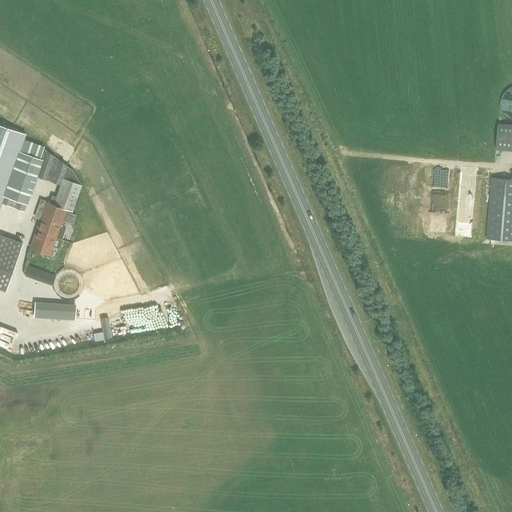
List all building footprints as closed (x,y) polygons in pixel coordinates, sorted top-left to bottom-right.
[(511,149),(511,124),(498,124),(496,148),(511,149)] [(0,204),(1,202),(24,210),(26,204),(36,175),(60,183),(57,192),(63,194),(62,199),(55,197),(52,195),(49,203),(46,202),(41,219),(31,246),(30,248),(49,255),(49,254),(52,255),(53,255),(55,249),(55,248),(52,247),(55,237),(57,238),(61,239),(65,228),(64,224),(62,224),(63,222),(72,225),(75,216),(66,213),(67,210),(72,211),(81,185),(71,169),(60,161),(43,148),(44,147),(23,140),(25,134),(0,125),(0,204)] [(0,235),(0,288),(0,289),(5,291),(22,243),(0,235)] [(28,266),(25,274),(53,284),(56,276),(28,266)] [(151,317),(112,320),(112,322),(92,324),(93,334),(152,328),(151,317)] [(159,347),(157,337),(148,338),(150,348),(159,347)] [(65,376),(30,381),(31,393),(50,390),(50,387),(66,385),(65,376)] [(176,390),(178,407),(191,405),(189,388),(176,390)] [(39,408),(51,404),(62,436),(89,427),(81,402),(74,404),(71,396),(55,402),(52,395),(36,400),(39,408)] [(112,401),(113,420),(175,413),(173,395),(112,401)] [(109,409),(93,410),(94,419),(109,418),(109,409)] [(18,413),(10,481),(24,483),(31,425),(33,425),(34,415),(18,413)] [(0,480),(9,481),(12,455),(17,416),(11,416),(8,444),(5,444),(4,450),(0,449),(0,480)] [(190,422),(174,427),(176,435),(193,430),(190,422)] [(33,496),(74,499),(75,488),(77,489),(78,479),(86,480),(87,461),(33,457),(30,489),(33,489),(33,496)] [(98,482),(97,503),(129,504),(130,474),(110,474),(110,489),(101,489),(101,482),(98,482)]
